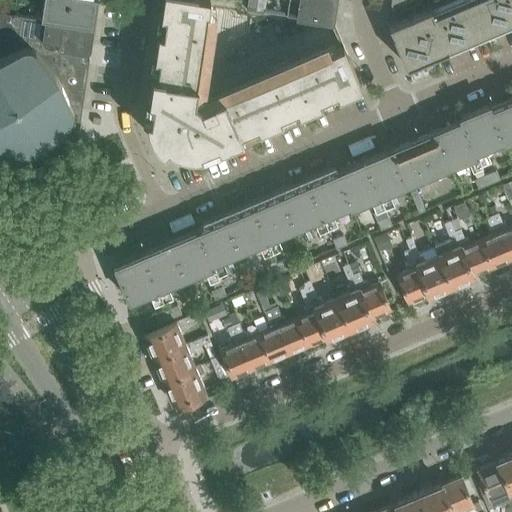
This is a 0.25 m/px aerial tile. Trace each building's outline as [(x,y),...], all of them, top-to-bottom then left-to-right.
[(42,0),(40,17),(94,25),(97,0),(42,0)] [(163,139),(176,147),(176,148),(180,149),(186,151),(190,152),(197,152),(201,151),(208,149),(360,84),(342,42),(340,43),(201,102),(194,97),(194,94),(195,94),(208,0),(162,0),(147,105),(146,109),(146,116),(147,120),(148,127),(150,130),(153,137),(159,144),(163,139)] [(247,0),(246,8),(256,10),(257,0),(247,0)] [(298,0),(289,0),(287,15),(332,22),(334,5),(298,0)] [(511,0),(444,0),(445,3),(432,9),(430,5),(397,19),(388,23),(406,65),(448,47),(447,46),(511,18),(511,0)] [(0,157),(11,170),(12,171),(13,171),(14,172),(16,172),(18,171),(76,135),(77,134),(78,133),(78,132),(79,131),(94,25),(40,17),(0,11),(0,157)] [(503,141),(511,137),(511,97),(490,107),(502,139),(503,141)] [(480,148),(502,139),(490,107),(489,104),(460,116),(461,119),(481,164),(490,160),(486,153),(480,148)] [(471,155),(470,163),(473,171),(482,167),(481,164),(461,119),(434,130),(449,164),(471,155)] [(434,130),(392,148),(406,182),(449,164),(434,130)] [(384,192),(406,182),(392,148),(364,160),(385,208),(393,204),(390,197),(384,192)] [(374,196),(373,204),(376,212),(385,208),(364,160),(337,171),(349,203),(351,206),(374,196)] [(327,212),(349,203),(337,171),(336,168),(308,180),(328,228),(337,225),(334,217),(327,212)] [(496,169),(485,174),(489,183),(500,178),(496,169)] [(485,174),(474,178),(478,188),(489,183),(485,174)] [(511,179),(501,184),(507,198),(511,195),(511,179)] [(295,226),(317,217),(316,225),(319,232),(328,228),(308,180),(280,192),(295,226)] [(416,188),(410,191),(419,212),(425,209),(416,188)] [(280,192),(252,204),(273,252),(282,248),(278,240),(272,236),(295,226),(280,192)] [(464,200),(453,205),(458,218),(469,213),(464,200)] [(270,264),(266,266),(270,276),(281,271),(277,262),(273,252),(252,204),(225,215),(239,250),(262,240),(261,248),(264,255),(266,255),(270,264)] [(498,212),(492,214),(510,259),(511,257),(511,225),(507,227),(505,221),(502,222),(498,212)] [(491,235),(480,239),(492,267),(510,259),(492,214),(486,217),(490,227),(488,228),(491,235)] [(217,259),(239,250),(225,215),(197,227),(198,230),(218,275),(226,271),(223,264),(217,259)] [(388,215),(377,220),(381,229),(392,224),(388,215)] [(451,249),(438,254),(451,286),(474,276),(473,274),(454,230),(450,220),(444,223),(450,239),(451,238),(452,241),(449,243),(451,249)] [(492,267),(480,239),(470,243),(467,237),(464,238),(460,228),(454,230),(473,274),(492,267)] [(198,230),(170,242),(185,276),(208,266),(207,274),(210,282),(219,278),(218,275),(198,230)] [(385,233),(374,238),(378,250),(390,245),(385,233)] [(343,234),(332,238),(336,248),(347,243),(343,234)] [(428,293),(428,294),(429,296),(451,286),(438,254),(425,260),(422,254),(419,255),(418,253),(418,252),(411,236),(405,239),(428,293)] [(405,263),(408,269),(397,274),(409,302),(428,294),(428,293),(405,239),(399,241),(408,262),(405,263)] [(169,290),(163,285),(185,276),(170,242),(142,253),(163,302),(172,298),(169,290)] [(152,290),(151,297),(155,305),(163,302),(142,253),(115,265),(129,299),(152,290)] [(288,257),(277,262),(281,271),(292,266),(288,257)] [(354,260),(348,263),(371,317),(372,317),(391,309),(379,282),(368,286),(365,280),(363,281),(354,260)] [(347,286),(350,292),(336,297),(350,329),(372,319),(372,317),(371,317),(348,263),(342,265),(349,282),(349,281),(350,284),(347,286)] [(326,336),(326,337),(327,339),(350,329),(336,297),(323,303),(321,297),(317,299),(316,296),(310,279),(304,282),(326,336)] [(326,337),(326,336),(304,282),(298,284),(306,305),(304,306),(306,312),(296,317),(307,344),(326,337)] [(222,285),(211,290),(215,299),(226,294),(222,285)] [(178,304),(167,308),(171,318),(181,313),(178,304)] [(307,344),(296,317),(285,321),(283,315),(280,316),(276,305),(270,308),(289,352),(307,344)] [(167,308),(156,313),(160,322),(171,318),(167,308)] [(269,328),(258,332),(270,360),(289,352),(270,308),(264,310),(269,321),(266,322),(269,328)] [(198,311),(144,333),(154,357),(185,343),(180,330),(186,327),(184,324),(200,317),(198,311)] [(270,360),(258,332),(248,337),(245,331),(243,332),(238,321),(233,324),(251,368),(270,360)] [(231,337),(228,338),(231,344),(220,349),(232,376),(251,368),(233,324),(227,326),(231,337)] [(197,346),(210,340),(207,334),(185,343),(154,357),(163,379),(195,366),(189,352),(195,350),(193,346),(197,345),(197,346)] [(216,355),(210,358),(218,376),(224,373),(216,355)] [(195,366),(163,379),(172,402),(174,401),(177,408),(185,405),(205,397),(202,389),(204,388),(198,375),(204,372),(201,364),(196,366),(196,365),(195,366)] [(511,450),(496,458),(497,460),(497,459),(510,489),(511,488),(511,450)] [(488,492),(489,496),(501,491),(502,494),(511,490),(510,489),(497,459),(497,460),(477,468),(488,492)] [(462,511),(461,507),(472,503),(462,479),(461,475),(441,483),(453,511),(462,511)] [(453,511),(441,483),(441,481),(418,491),(426,511),(453,511)] [(426,511),(418,491),(395,500),(396,502),(400,511),(426,511)] [(396,502),(377,510),(378,511),(400,511),(396,502)]
